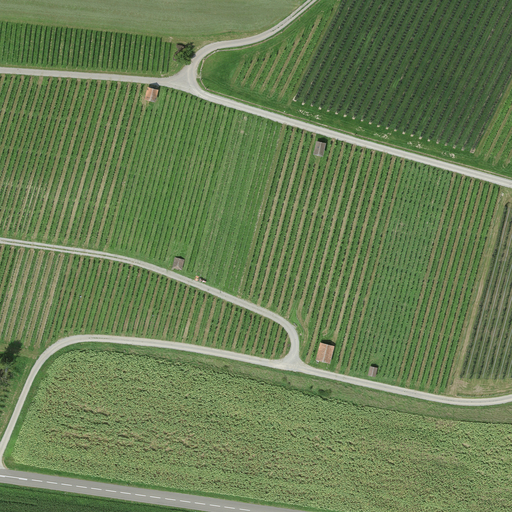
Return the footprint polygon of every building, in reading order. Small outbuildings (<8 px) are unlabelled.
[(162,92),(150,90),(148,103),(159,105),(162,92)] [(329,144),(320,142),(317,157),(326,159),(329,144)] [(186,261),(176,258),(173,269),(184,271),(186,261)] [(338,348),(321,346),(317,367),(334,370),(338,348)] [(380,371),(372,370),(370,379),(379,381),(380,371)]
